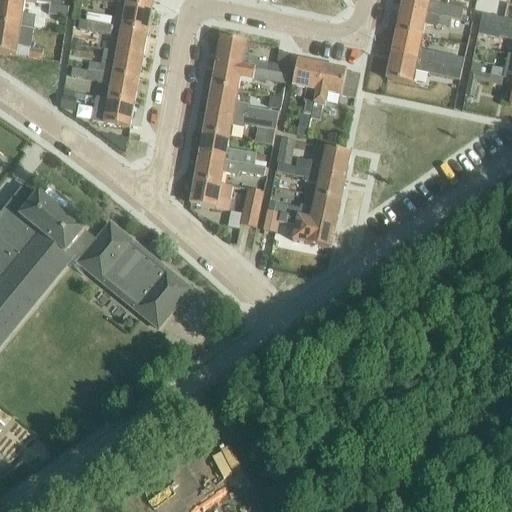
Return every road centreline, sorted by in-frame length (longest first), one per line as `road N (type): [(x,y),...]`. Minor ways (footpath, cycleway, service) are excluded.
road 1 (residential): [(159,200),(196,23),(209,14),(350,36),(364,24),(369,0)]
road 2 (residential): [(9,511),(284,321)]
road 3 (residential): [(284,321),(511,163)]
road 4 (residential): [(159,200),(0,89)]
road 5 (residential): [(284,321),(159,200)]
